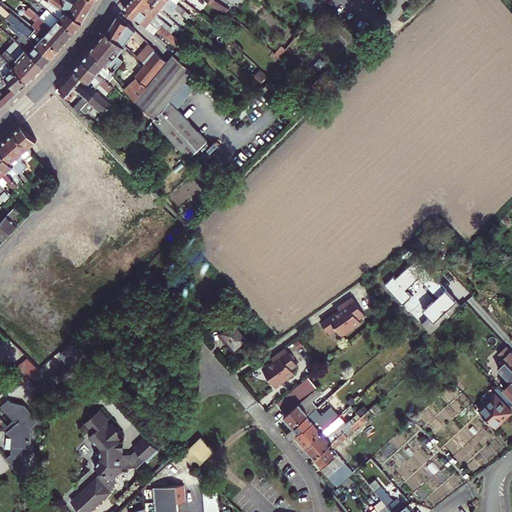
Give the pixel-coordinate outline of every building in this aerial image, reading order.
[(48,0),(52,3),(82,22),(95,1),(94,0),(48,0)] [(167,29),(133,0),(130,0),(124,8),(152,32),(157,26),(159,30),(173,43),(177,39),(167,29)] [(157,14),(160,9),(149,0),(133,0),(167,29),(170,26),(157,14)] [(149,0),(160,9),(165,5),(180,18),(183,14),(166,0),(149,0)] [(179,0),(166,0),(183,14),(186,11),(177,3),(179,0)] [(75,30),(48,7),(47,7),(44,11),(33,2),(29,6),(36,12),(40,15),(67,39),(75,30)] [(52,3),(48,7),(75,30),(82,22),(52,3)] [(25,11),(32,17),(36,12),(29,6),(25,11)] [(6,17),(12,22),(52,56),(59,48),(38,29),(36,28),(33,31),(11,12),(6,17)] [(129,36),(135,30),(117,14),(107,31),(122,44),(129,36)] [(38,29),(59,48),(67,39),(40,15),(36,20),(41,25),(38,29)] [(32,24),(36,28),(38,29),(41,25),(36,20),(32,24)] [(52,56),(12,22),(9,26),(19,35),(15,39),(16,40),(44,64),(52,56)] [(115,57),(125,46),(122,44),(107,31),(106,30),(90,49),(108,69),(112,73),(121,62),(115,57)] [(132,39),(129,36),(122,44),(125,46),(132,39)] [(16,40),(2,55),(28,81),(44,64),(16,40)] [(142,61),(153,49),(154,48),(148,42),(136,56),(142,61)] [(90,49),(82,59),(112,87),(113,86),(109,81),(111,78),(106,72),(108,69),(90,49)] [(153,49),(142,61),(144,63),(130,80),(132,82),(126,88),(130,93),(135,98),(167,61),(153,49)] [(28,81),(2,55),(0,53),(0,62),(3,65),(0,67),(0,71),(19,90),(28,81)] [(167,61),(135,98),(188,156),(207,138),(179,108),(177,106),(194,86),(185,79),(191,72),(173,54),(167,61)] [(112,87),(82,59),(76,67),(81,72),(97,86),(106,94),(112,87)] [(71,85),(81,72),(76,67),(57,90),(62,95),(71,85)] [(0,110),(20,91),(19,90),(0,71),(0,84),(1,85),(0,86),(0,110)] [(97,86),(81,72),(71,85),(82,94),(72,106),(76,109),(78,106),(97,86)] [(130,93),(126,88),(122,84),(116,89),(126,98),(130,93)] [(78,106),(81,109),(86,113),(89,110),(91,112),(96,106),(102,112),(113,100),(106,94),(97,86),(78,106)] [(14,130),(30,147),(36,141),(21,124),(14,130)] [(0,142),(0,148),(26,177),(28,176),(22,170),(26,166),(21,160),(33,150),(30,147),(14,130),(0,142)] [(0,163),(21,188),(25,184),(22,181),(26,177),(0,148),(0,163)] [(0,176),(3,175),(10,183),(8,184),(12,188),(13,187),(18,191),(21,188),(0,163),(0,176)] [(4,218),(0,214),(0,234),(4,238),(17,224),(13,220),(20,212),(14,207),(4,218)] [(451,294),(416,257),(394,277),(392,275),(383,283),(402,303),(411,295),(405,289),(418,277),(442,303),(440,305),(442,308),(431,317),(429,315),(420,323),(430,334),(462,304),(453,293),(451,294)] [(339,311),(322,323),(329,334),(337,328),(342,336),(361,323),(358,320),(364,316),(351,298),(337,308),(339,311)] [(206,309),(200,311),(206,324),(212,321),(206,309)] [(232,322),(220,333),(234,349),(240,344),(246,339),(232,322)] [(220,333),(218,335),(232,351),(234,349),(220,333)] [(255,341),(261,349),(267,345),(260,337),(255,341)] [(242,347),(240,344),(234,349),(232,351),(234,353),(242,347)] [(511,351),(505,344),(497,352),(504,359),(497,366),(510,380),(505,384),(502,381),(497,385),(511,400),(511,351)] [(273,359),(262,366),(275,385),(294,372),(290,367),(295,363),(284,348),(271,357),(273,359)] [(29,356),(14,370),(22,378),(25,381),(41,368),(29,356)] [(348,379),(353,384),(366,373),(361,367),(348,379)] [(312,399),(317,394),(313,389),(317,386),(309,376),(277,402),(286,413),(284,415),(293,424),(308,412),(309,413),(317,406),(312,399)] [(348,379),(336,389),(343,397),(355,386),(353,384),(348,379)] [(478,407),(494,425),(511,410),(507,405),(511,400),(497,385),(493,389),(494,391),(478,407)] [(321,390),(317,386),(313,389),(317,394),(321,390)] [(27,405),(9,396),(1,403),(5,408),(17,423),(11,428),(5,421),(2,423),(8,429),(15,437),(14,454),(8,458),(17,473),(31,463),(32,427),(40,421),(27,405)] [(309,413),(307,415),(311,420),(295,433),(305,444),(322,429),(330,423),(343,412),(340,408),(336,411),(325,399),(317,406),(309,413)] [(369,408),(374,414),(381,408),(376,402),(369,408)] [(95,431),(91,435),(102,447),(103,458),(97,465),(103,470),(104,474),(100,477),(70,505),(76,511),(90,511),(116,489),(118,485),(118,482),(118,478),(115,474),(122,466),(124,466),(124,453),(122,453),(121,440),(120,438),(124,434),(113,422),(111,424),(108,421),(110,419),(101,408),(86,421),(95,431)] [(315,456),(313,457),(329,474),(337,484),(354,469),(334,447),(348,435),(349,436),(359,428),(365,422),(374,414),(369,408),(353,422),(315,456)] [(326,434),(322,429),(305,444),(315,456),(353,422),(349,419),(346,422),(343,419),(334,428),(326,434)] [(365,422),(359,428),(366,436),(375,428),(371,423),(368,426),(365,422)] [(330,423),(322,429),(326,434),(334,428),(330,423)] [(201,436),(184,452),(183,453),(195,465),(212,448),(201,436)] [(159,449),(148,437),(136,448),(147,460),(159,449)] [(383,471),(371,457),(365,462),(378,476),(383,471)] [(153,487),(154,511),(177,511),(176,501),(185,500),(183,484),(153,487)] [(381,485),(375,490),(393,511),(411,511),(403,501),(398,505),(394,500),(381,485)] [(205,511),(218,511),(217,489),(203,490),(205,511)] [(394,500),(398,505),(403,501),(398,496),(394,500)] [(379,500),(373,505),(375,507),(378,510),(384,506),(379,500)]
